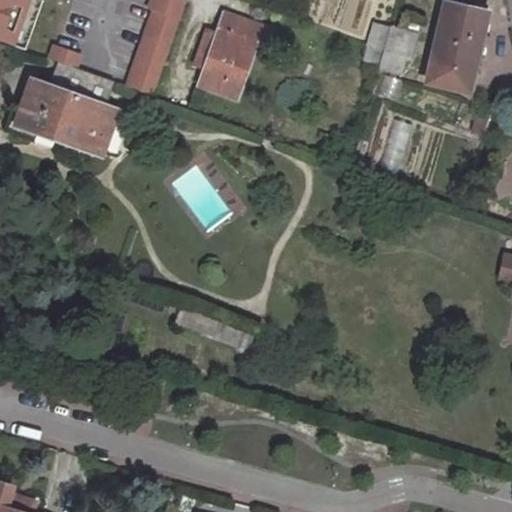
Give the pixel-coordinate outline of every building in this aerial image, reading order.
[(0,0),(0,44),(10,48),(19,23),(26,0),(0,0)] [(37,1),(34,0),(26,0),(19,23),(28,26),(37,1)] [(151,98),(184,1),(182,0),(151,0),(147,12),(152,14),(126,89),(151,98)] [(467,91),(470,81),(484,14),(444,4),(426,81),(467,91)] [(223,14),(216,35),(203,69),(198,86),(235,98),(253,45),(263,47),(269,30),(223,14)] [(28,26),(19,23),(10,48),(19,52),(28,26)] [(382,50),(387,32),(372,28),(368,44),(382,50)] [(415,36),(388,28),(387,32),(382,50),(401,56),(407,59),(415,36)] [(203,69),(216,35),(204,31),(193,65),(203,69)] [(378,65),(382,50),(368,44),(364,60),(378,65)] [(55,64),(75,71),(79,57),(54,48),(49,62),(55,64)] [(401,56),(382,50),(378,65),(397,71),(401,56)] [(60,149),(63,141),(101,154),(117,112),(105,107),(113,84),(75,71),(55,64),(47,87),(29,80),(17,115),(10,112),(3,131),(53,150),(54,147),(60,149)] [(477,111),(476,115),(470,132),(482,136),(489,115),(477,111)] [(328,144),(331,137),(319,132),(316,139),(328,144)] [(511,258),(505,257),(500,279),(511,281),(511,258)] [(178,308),(170,305),(167,311),(176,314),(178,308)] [(216,321),(178,308),(176,314),(172,325),(210,337),(216,321)] [(241,330),(216,321),(210,337),(235,346),(241,330)] [(233,351),(246,356),(253,334),(241,330),(235,346),(233,351)] [(164,379),(148,374),(146,382),(143,392),(159,397),(164,379)] [(0,511),(13,511),(4,509),(9,495),(11,487),(0,483),(0,511)] [(4,509),(13,511),(32,511),(35,502),(9,495),(4,509)]
